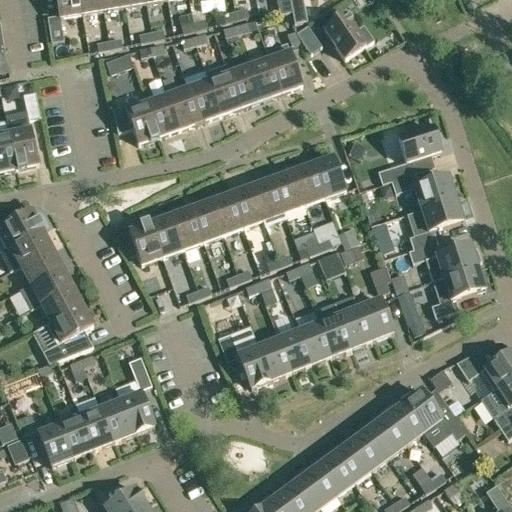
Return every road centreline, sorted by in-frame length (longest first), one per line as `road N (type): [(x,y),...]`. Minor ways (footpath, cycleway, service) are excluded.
road 1 (residential): [(47,196),(199,166),(403,58)]
road 2 (residential): [(208,433),(248,432),(302,448),(439,362),(511,328)]
road 3 (residential): [(511,308),(443,111),(403,58)]
road 4 (residential): [(118,333),(47,196)]
road 5 (residential): [(18,511),(141,466)]
